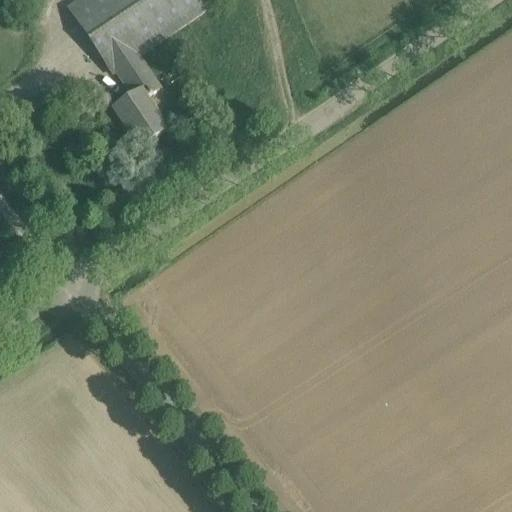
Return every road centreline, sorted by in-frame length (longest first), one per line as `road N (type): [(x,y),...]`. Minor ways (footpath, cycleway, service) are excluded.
road 1 (unclassified): [(69,287),(495,0)]
road 2 (unclassified): [(253,511),(69,287)]
